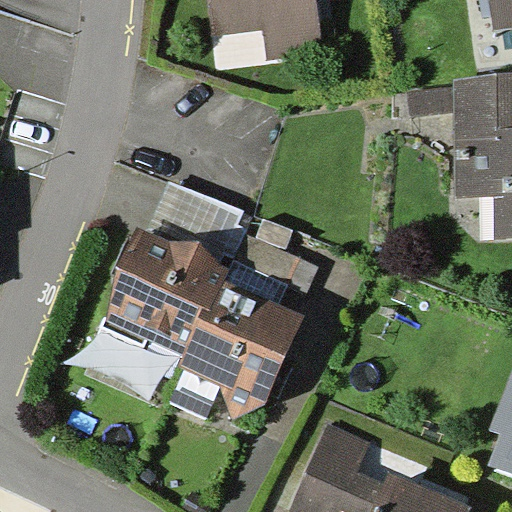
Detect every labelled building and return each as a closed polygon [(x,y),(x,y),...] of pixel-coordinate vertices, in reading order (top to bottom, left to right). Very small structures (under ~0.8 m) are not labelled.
[(325,52),(318,0),(209,0),(214,36),(264,29),(268,60),(325,52)] [(511,0),(489,0),(494,31),(511,29),(511,0)] [(496,237),(511,236),(511,72),(455,74),(455,86),(456,111),(458,197),(495,196),(496,237)] [(410,115),(456,111),(455,86),(409,90),(410,115)] [(252,215),(168,180),(146,230),(230,266),(233,259),(245,232),(252,215)] [(264,218),(256,238),(285,250),(293,230),(264,218)] [(147,338),(186,354),(209,302),(214,304),(225,279),(230,266),(146,230),(137,227),(116,270),(106,319),(147,338)] [(256,238),(245,232),(233,259),(288,284),(307,293),(319,266),(285,250),(256,238)] [(280,303),(288,284),(233,259),(230,266),(225,279),(280,303)] [(280,303),(225,279),(214,304),(209,302),(186,354),(181,365),(222,384),(232,419),(266,403),(306,315),(280,303)] [(147,338),(106,319),(102,327),(145,347),(147,338)] [(511,372),(489,429),(499,433),(487,464),(511,473),(511,372)] [(339,511),(341,509),(346,511),(369,511),(383,483),(357,471),(370,442),(329,423),(288,511),(339,511)] [(468,511),(472,505),(388,470),(383,483),(369,511),(468,511)]
